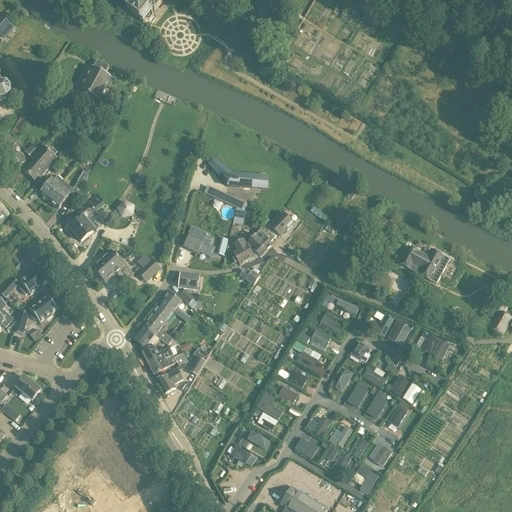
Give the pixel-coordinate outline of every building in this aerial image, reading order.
[(133,0),(126,11),(145,24),(150,25),(154,19),(152,13),(153,12),(155,13),(164,0),(133,0)] [(267,0),(256,14),(263,20),(279,1),(277,0),(267,0)] [(320,14),(325,6),(315,0),(308,11),(312,14),(314,10),(320,14)] [(368,9),(362,20),(377,28),(382,18),(368,9)] [(15,30),(10,25),(2,18),(0,20),(0,35),(5,40),(15,30)] [(248,25),(244,29),(250,33),(253,29),(248,25)] [(113,80),(111,79),(105,76),(109,68),(104,65),(96,61),(92,69),(80,92),(98,102),(106,87),(109,88),(113,80)] [(0,99),(7,100),(11,95),(11,88),(7,84),(3,84),(0,83),(0,99)] [(0,144),(0,158),(4,162),(15,173),(28,160),(20,152),(16,157),(10,151),(16,144),(9,136),(0,144)] [(25,153),(32,160),(40,152),(33,145),(25,153)] [(57,160),(52,156),(56,152),(50,147),(46,151),(45,150),(24,173),(34,182),(38,177),(41,179),(57,160)] [(64,165),(58,161),(52,168),(57,173),(64,165)] [(212,169),(226,188),(253,189),(254,177),(233,175),(218,163),(218,164),(213,168),(212,169)] [(40,195),(48,202),(60,186),(63,182),(57,177),(54,180),(53,179),(52,180),(48,176),(40,185),(45,190),(40,195)] [(263,178),(263,190),(274,190),(289,200),(297,188),(282,179),(263,178)] [(145,189),(147,183),(137,179),(135,185),(145,189)] [(60,186),(48,202),(58,210),(70,196),(75,200),(83,185),(78,182),(74,189),(72,190),(63,182),(60,186)] [(204,194),(244,212),(247,206),(217,192),(215,198),(204,194)] [(132,218),(139,219),(142,204),(129,196),(125,203),(117,210),(122,220),(132,218)] [(80,220),(69,229),(81,243),(98,229),(89,218),(94,214),(89,206),(77,215),(80,220)] [(0,208),(0,225),(9,216),(0,208)] [(234,223),(241,225),(244,213),(236,210),(234,223)] [(262,229),(274,240),(278,236),(281,238),(293,225),(282,215),(280,213),(272,222),(271,221),(262,229)] [(188,239),(184,249),(198,255),(199,253),(211,258),(215,249),(209,247),(212,240),(206,237),(207,235),(191,228),(188,234),(189,235),(187,239),(188,239)] [(254,238),(247,244),(255,257),(258,256),(260,258),(272,246),(270,244),(274,240),(262,229),(259,233),(254,238)] [(222,240),(218,255),(224,257),(227,241),(222,240)] [(233,254),(240,267),(253,259),(243,241),(233,247),(235,252),(233,254)] [(437,285),(450,261),(432,251),(428,257),(409,247),(400,264),(410,270),(412,268),(420,272),(418,275),(437,285)] [(18,273),(33,256),(27,251),(12,267),(18,273)] [(111,251),(98,264),(92,270),(100,278),(99,280),(102,283),(104,283),(105,285),(116,275),(125,284),(134,276),(111,251)] [(140,272),(148,281),(160,270),(152,261),(140,272)] [(48,283),(38,270),(21,284),(22,286),(19,288),(25,297),(29,294),(30,296),(36,292),(37,293),(43,289),(42,288),(48,283)] [(260,278),(260,277),(253,272),(250,276),(244,271),(240,277),(253,287),(260,278)] [(179,289),(197,291),(199,277),(181,274),(179,289)] [(376,289),(387,292),(390,279),(379,276),(376,289)] [(13,280),(8,285),(14,290),(19,285),(13,280)] [(0,295),(5,300),(10,295),(4,290),(0,294),(0,295)] [(179,297),(188,306),(194,300),(184,291),(179,297)] [(169,294),(161,304),(174,314),(182,303),(169,294)] [(37,320),(40,324),(46,320),(47,321),(53,317),(51,315),(57,311),(48,298),(30,311),(33,315),(31,317),(35,322),(37,320)] [(330,298),(329,303),(336,306),(336,307),(345,310),(344,312),(347,314),(356,317),(359,309),(330,298)] [(0,327),(2,326),(6,329),(13,321),(2,312),(7,307),(0,300),(0,327)] [(161,304),(153,315),(166,324),(174,314),(161,304)] [(511,319),(504,315),(507,310),(500,305),(497,311),(499,312),(490,329),(502,336),(511,319)] [(23,336),(29,315),(20,313),(14,334),(23,336)] [(327,313),(321,323),(336,332),(341,322),(327,313)] [(156,337),(168,347),(174,341),(173,340),(161,331),(166,324),(153,315),(144,328),(156,337)] [(394,321),(386,316),(376,333),(385,338),(394,321)] [(406,325),(398,320),(387,339),(395,343),(406,325)] [(145,351),(156,337),(144,328),(134,341),(145,351)] [(34,341),(42,336),(39,331),(31,335),(34,341)] [(317,331),(311,341),(326,349),(331,339),(317,331)] [(420,349),(430,354),(438,339),(424,332),(421,338),(425,340),(420,349)] [(168,347),(170,349),(171,349),(172,348),(172,349),(178,345),(174,339),(173,340),(174,341),(168,347)] [(440,340),(432,355),(442,361),(451,346),(440,340)] [(297,363),(313,371),(318,361),(310,357),(312,353),(308,351),(309,349),(296,342),(292,349),(302,355),(297,363)] [(355,347),(350,356),(361,363),(366,354),(368,356),(371,351),(360,344),(357,349),(355,347)] [(177,357),(172,349),(172,348),(171,349),(170,349),(171,349),(169,350),(159,356),(154,347),(142,354),(148,366),(161,358),(161,359),(163,358),(165,361),(173,357),(176,364),(179,368),(188,363),(183,354),(177,357)] [(170,368),(176,364),(173,357),(165,361),(163,358),(161,359),(161,358),(148,366),(153,377),(170,368)] [(189,373),(196,377),(205,363),(198,359),(189,373)] [(363,377),(381,389),(386,381),(374,373),(377,369),(372,365),(369,370),(368,369),(363,377)] [(157,382),(165,396),(166,395),(168,398),(174,394),(173,392),(175,390),(173,386),(183,381),(177,370),(167,376),(157,382)] [(293,371),(287,381),(302,389),(308,379),(293,371)] [(340,373),(331,386),(339,391),(347,378),(340,373)] [(400,377),(390,391),(400,398),(410,383),(400,377)] [(35,387),(24,378),(16,389),(32,402),(34,401),(35,401),(37,398),(36,397),(41,392),(38,389),(39,389),(36,386),(35,387)] [(422,391),(412,385),(403,399),(413,406),(422,391)] [(283,387),(278,398),(293,406),(298,396),(283,387)] [(356,390),(347,406),(357,411),(366,396),(356,390)] [(374,398),(365,413),(374,419),(383,404),(374,398)] [(264,402),(259,410),(279,421),(283,413),(264,402)] [(397,408),(388,423),(397,429),(407,415),(397,408)] [(20,417),(15,413),(10,419),(15,423),(20,417)] [(264,414),(258,424),(272,433),(278,423),(264,414)] [(332,424),(322,418),(313,432),(322,438),(332,424)] [(353,432),(346,427),(337,441),(332,438),(328,443),(334,447),(335,445),(342,449),(353,432)] [(269,443),(252,433),(248,440),(265,450),(269,443)] [(368,445),(360,439),(350,454),(359,460),(368,445)] [(302,444),(296,453),(311,463),(317,453),(302,444)] [(378,445),(369,458),(383,468),(393,454),(383,447),(383,448),(378,445)] [(237,447),(230,456),(245,466),(251,457),(237,447)] [(342,455),(330,448),(324,458),(332,463),(333,461),(337,463),(342,455)] [(360,490),(368,495),(378,478),(361,467),(356,474),(366,480),(360,490)] [(385,479),(381,488),(388,492),(393,483),(385,479)] [(326,511),(328,510),(296,491),(285,509),(282,511),(326,511)] [(382,499),(379,497),(374,504),(385,511),(388,511),(396,502),(385,495),(382,499)]
